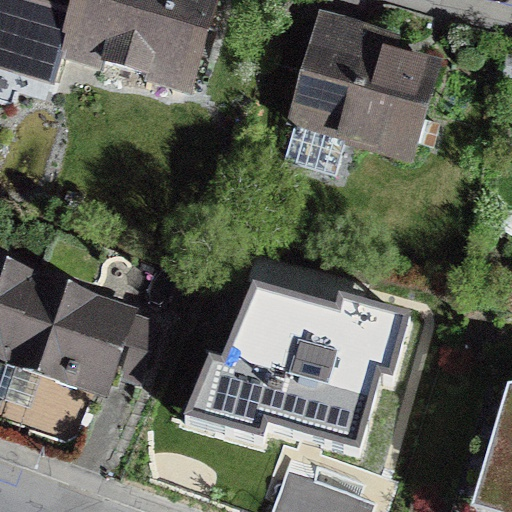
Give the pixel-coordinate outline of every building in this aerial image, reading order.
[(49,30),(69,36),(79,0),(0,0),(0,63),(31,73),(39,48),(43,49),(49,30)] [(79,0),(69,36),(108,48),(104,63),(189,88),(215,0),(79,0)] [(366,37),(321,24),(292,124),(295,125),(285,162),(336,177),(346,140),(410,158),(435,70),(363,50),(366,37)] [(0,350),(11,354),(34,288),(35,285),(0,273),(0,350)] [(34,288),(11,354),(10,355),(107,389),(111,377),(139,386),(158,331),(34,288)] [(336,317),(254,294),(222,369),(210,366),(197,398),(232,409),(225,436),(264,446),(267,432),(359,458),(380,384),(392,387),(403,349),(370,339),(376,316),(339,305),(336,317)] [(511,511),(511,401),(487,398),(453,511),(511,511)]
